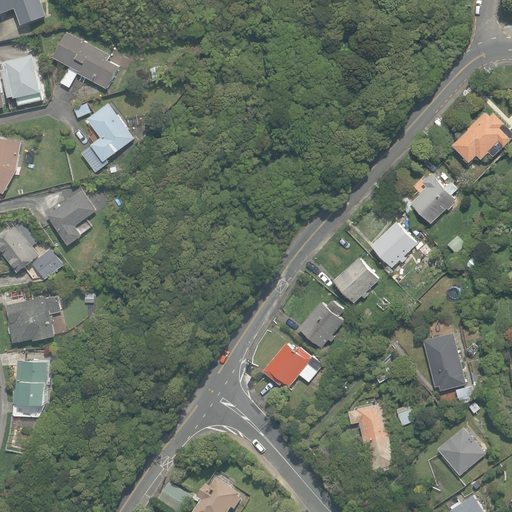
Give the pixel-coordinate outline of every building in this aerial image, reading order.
[(0,0),(0,14),(17,8),(23,25),(48,16),(41,0),(0,0)] [(65,17),(67,23),(76,21),(74,15),(65,17)] [(79,72),(108,88),(121,66),(109,59),(112,55),(69,31),(55,57),(71,66),(63,81),(72,85),(79,72)] [(46,98),(37,55),(10,60),(11,67),(5,69),(11,96),(18,95),(21,103),(46,98)] [(151,68),(154,78),(161,76),(158,66),(151,68)] [(76,108),(80,118),(92,112),(88,103),(76,108)] [(83,152),(98,172),(111,162),(109,159),(137,137),(110,103),(89,119),(103,136),(83,152)] [(454,144),(471,161),(478,153),(483,158),(490,151),(495,155),(511,137),(511,129),(494,112),(491,115),(488,111),(487,112),(486,111),(469,127),(470,128),(454,144)] [(0,189),(6,193),(18,171),(23,141),(0,137),(0,189)] [(413,202),(433,222),(448,207),(449,209),(456,203),(454,201),(457,198),(453,194),(459,188),(452,180),(447,186),(433,172),(423,181),(427,185),(420,192),(421,193),(413,202)] [(49,214),(71,244),(84,235),(77,225),(98,210),(84,190),(49,214)] [(421,214),(416,208),(417,207),(404,194),(397,200),(410,214),(411,212),(417,218),(421,214)] [(373,244),(394,265),(401,258),(404,261),(408,257),(406,254),(419,242),(398,220),(373,244)] [(0,238),(0,247),(19,272),(41,254),(33,244),(35,242),(32,238),(30,240),(18,225),(0,238)] [(468,245),(460,237),(451,247),(458,255),(468,245)] [(375,294),(381,288),(377,283),(381,279),(360,256),(335,279),(358,304),(369,293),(375,294)] [(39,268),(44,276),(59,267),(53,259),(39,268)] [(431,293),(437,299),(445,293),(439,286),(431,293)] [(11,323),(15,343),(35,338),(35,340),(56,335),(51,313),(62,310),(59,295),(48,297),(48,296),(9,304),(13,322),(11,323)] [(301,327),(324,347),(330,339),(332,341),(337,336),(335,334),(346,320),(340,315),(346,309),(333,299),(328,305),(323,301),(301,327)] [(385,313),(386,303),(375,302),(374,311),(385,313)] [(441,384),(442,389),(468,383),(455,331),(425,338),(437,385),(441,384)] [(298,349),(288,341),(265,369),(286,386),(289,383),(291,385),(301,374),(311,382),(326,364),(313,354),(312,355),(301,346),(298,349)] [(66,350),(74,351),(74,343),(66,342),(66,350)] [(18,402),(49,403),(50,361),(19,360),(18,402)] [(380,371),(384,379),(391,375),(386,368),(380,371)] [(457,389),(459,398),(476,394),(474,385),(457,389)] [(384,466),(385,469),(393,467),(394,467),(393,464),(399,463),(394,439),(395,439),(393,431),(393,432),(388,410),(389,410),(387,403),(386,403),(386,401),(374,403),(374,402),(356,406),(357,408),(351,409),(353,422),(361,420),(368,452),(369,452),(373,468),(384,466)] [(16,414),(39,415),(40,404),(16,403),(16,414)] [(400,412),(404,424),(416,419),(411,407),(400,412)] [(440,447),(462,473),(487,452),(466,425),(440,447)] [(230,511),(233,507),(236,509),(242,499),(239,497),(241,494),(218,479),(212,488),(208,486),(199,499),(203,502),(196,511),(230,511)] [(171,483),(159,502),(173,511),(182,511),(192,496),(171,483)] [(453,505),(456,511),(488,511),(476,491),(453,505)]
